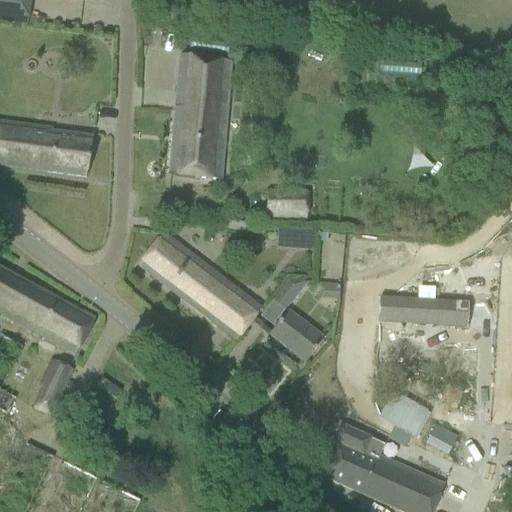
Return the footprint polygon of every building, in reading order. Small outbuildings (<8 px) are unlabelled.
[(0,0),(0,20),(7,21),(9,0),(0,0)] [(169,177),(188,178),(218,181),(230,61),(180,57),(169,177)] [(0,122),(0,167),(86,180),(92,138),(51,132),(51,130),(0,122)] [(267,221),(307,222),(308,194),(268,194),(267,221)] [(235,343),(247,327),(260,310),(163,235),(138,268),(235,343)] [(0,269),(0,316),(75,357),(85,338),(94,320),(0,269)] [(279,312),(285,305),(288,308),(305,287),(307,284),(300,283),(289,281),(270,305),(279,312)] [(380,299),(379,322),(468,328),(469,304),(380,299)] [(286,315),(282,321),(270,336),(304,363),(321,342),(286,315)] [(23,348),(0,336),(0,511),(135,511),(140,503),(17,441),(31,410),(49,420),(51,416),(55,418),(65,398),(62,396),(73,372),(50,362),(38,389),(40,390),(32,407),(0,392),(23,348)] [(378,421),(411,440),(422,419),(398,405),(389,400),(389,401),(378,421)] [(435,426),(424,446),(446,457),(457,438),(435,426)] [(326,480),(379,504),(397,511),(445,511),(448,507),(437,502),(443,488),(379,459),(377,464),(362,458),(370,441),(340,427),(333,444),(340,447),(326,480)]
